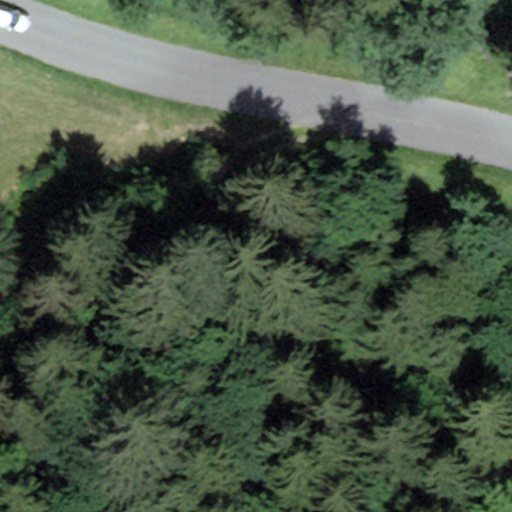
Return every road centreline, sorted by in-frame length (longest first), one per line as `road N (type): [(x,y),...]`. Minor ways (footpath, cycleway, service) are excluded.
road 1 (unclassified): [(0,15),(145,69),(511,145)]
road 2 (track): [(0,323),(35,269),(72,235),(304,130),(319,106)]
